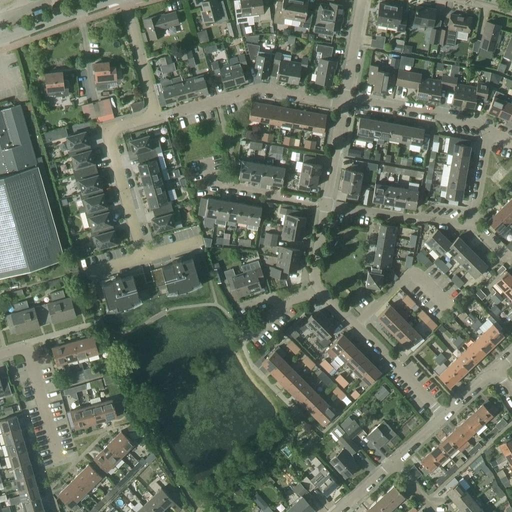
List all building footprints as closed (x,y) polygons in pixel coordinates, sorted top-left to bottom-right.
[(204,22),(206,22),(207,24),(216,21),(217,24),(228,21),(224,5),(218,7),(216,0),(210,0),(201,3),(204,11),(201,12),(204,22)] [(253,15),(250,0),(239,0),(241,10),(235,11),(236,24),(248,22),(247,16),(253,15)] [(259,21),(271,19),(270,7),(263,8),(262,0),(250,0),(253,15),(259,14),(259,21)] [(284,18),(292,20),(295,0),(283,0),(282,9),(276,8),(274,22),(283,24),(284,18)] [(303,0),(295,0),(292,20),(300,21),(299,27),(309,29),(311,14),(306,13),(307,10),(308,1),(303,0)] [(326,24),(325,27),(314,26),(313,33),(333,35),(334,29),(340,30),(344,5),(329,3),(329,5),(319,3),(316,22),(326,24)] [(377,24),(388,26),(391,5),(380,3),(377,24)] [(402,7),(391,5),(388,26),(398,27),(397,30),(404,31),(406,18),(400,17),(402,7)] [(433,27),(436,10),(417,7),(414,23),(433,27)] [(144,20),(147,31),(142,33),(144,41),(164,35),(162,29),(179,24),(176,12),(159,17),(158,16),(144,20)] [(451,14),(448,29),(447,28),(447,30),(441,29),(439,44),(454,47),(456,38),(467,39),(469,32),(472,18),(451,14)] [(234,20),(225,22),(229,37),(238,35),(234,20)] [(499,34),(502,26),(487,22),(481,41),(474,39),(472,50),(478,52),(480,47),(494,51),(496,43),(499,43),(501,35),(499,34)] [(440,30),(431,29),(428,43),(437,44),(440,30)] [(384,41),(371,39),(370,46),(383,48),(384,41)] [(222,42),(203,47),(205,53),(223,48),(222,42)] [(267,78),(271,53),(258,51),(259,45),(246,43),(250,59),(256,60),(254,66),(258,67),(256,76),(267,78)] [(511,44),(508,43),(502,57),(511,60),(511,44)] [(336,61),(330,60),(333,47),(317,44),(316,51),(321,52),(320,59),(316,82),(332,84),(336,61)] [(277,79),(288,81),(291,61),(281,59),(282,54),(275,53),(273,64),(279,65),(277,79)] [(240,66),(246,65),(243,54),(238,56),(239,61),(229,64),(234,84),(244,81),(240,66)] [(302,63),(291,61),(288,81),(298,83),(301,69),(307,70),(309,58),(303,57),(302,63)] [(389,71),(397,72),(399,59),(391,58),(389,71)] [(219,72),(223,85),(223,86),(234,84),(229,64),(218,66),(217,61),(211,62),(214,73),(219,72)] [(115,67),(110,67),(109,62),(95,63),(97,83),(109,82),(109,80),(116,79),(116,69),(115,67)] [(379,66),(373,65),(371,64),(368,82),(376,83),(375,89),(387,91),(390,72),(378,70),(379,66)] [(416,97),(427,99),(431,78),(420,76),(421,73),(398,69),(396,84),(418,88),(416,97)] [(67,80),(63,80),(62,72),(45,74),(47,87),(43,88),(44,96),(56,95),(56,90),(64,89),(67,88),(69,86),(69,82),(67,80)] [(203,75),(193,78),(197,94),(202,92),(203,95),(208,94),(203,75)] [(441,86),(448,87),(450,76),(442,75),(441,80),(431,78),(427,99),(438,101),(441,86)] [(452,103),(463,105),(466,85),(456,83),(457,78),(450,76),(448,87),(454,88),(452,103)] [(176,99),(172,83),(171,79),(169,80),(168,79),(166,78),(162,79),(160,81),(160,82),(157,83),(159,89),(162,88),(166,105),(170,104),(170,101),(176,99)] [(193,78),(182,80),(187,99),(192,98),(191,95),(197,94),(193,78)] [(172,83),(176,99),(182,98),(182,101),(187,99),(182,80),(172,83)] [(475,97),(485,99),(485,101),(486,101),(489,83),(485,83),(478,81),(477,87),(466,85),(463,105),(474,107),(475,97)] [(504,100),(506,95),(496,91),(488,111),(498,116),(504,100)] [(498,116),(508,120),(511,109),(511,103),(504,100),(498,116)] [(143,101),(142,102),(130,105),(132,111),(132,112),(133,113),(140,111),(140,110),(141,110),(142,109),(142,108),(143,108),(143,107),(144,106),(144,105),(144,104),(144,103),(144,102),(144,101),(143,101)] [(249,119),(259,121),(262,103),(252,102),(249,119)] [(273,105),(262,103),(259,121),(270,123),(273,105)] [(283,107),(273,105),(270,123),(280,125),(283,107)] [(0,277),(64,259),(48,202),(54,201),(41,157),(35,158),(20,106),(0,111),(0,277)] [(294,109),(283,107),(280,125),(291,127),(294,109)] [(304,111),(294,109),(291,127),(301,128),(304,111)] [(315,113),(304,111),(301,128),(312,130),(315,113)] [(326,114),(315,113),(312,130),(323,132),(326,114)] [(356,140),(366,142),(370,119),(359,117),(356,133),(357,133),(356,140)] [(373,136),(378,137),(381,121),(370,119),(366,142),(372,143),(373,136)] [(384,138),(388,139),(391,123),(381,121),(378,137),(377,144),(383,145),(384,138)] [(388,139),(399,141),(402,125),(391,123),(388,139)] [(399,141),(410,143),(413,126),(402,125),(399,141)] [(410,143),(420,144),(419,148),(427,149),(430,135),(423,133),(424,129),(413,126),(410,143)] [(43,134),(45,142),(67,136),(65,128),(43,134)] [(66,143),(68,150),(69,156),(88,150),(87,145),(89,145),(85,132),(79,134),(78,132),(73,134),(73,135),(66,137),(68,142),(66,143)] [(137,153),(139,158),(156,153),(152,140),(150,140),(149,135),(130,141),(133,154),(137,153)] [(470,146),(459,144),(460,138),(449,136),(448,143),(446,153),(469,157),(470,146)] [(349,149),(348,155),(360,158),(361,151),(349,149)] [(70,157),(72,156),(73,161),(71,161),(75,175),(94,169),(92,163),(94,163),(91,150),(88,151),(88,150),(69,156),(70,157)] [(138,165),(140,171),(141,176),(161,170),(156,153),(139,158),(140,164),(138,165)] [(452,155),(450,165),(467,168),(469,157),(446,153),(446,154),(452,155)] [(302,161),(300,172),(318,175),(320,164),(314,163),(315,158),(304,156),(303,162),(302,161)] [(239,178),(250,180),(253,162),(242,160),(239,178)] [(250,180),(261,182),(263,164),(253,162),(250,180)] [(261,182),(271,183),(274,166),(263,164),(261,182)] [(345,169),(343,179),(361,183),(363,172),(362,172),(363,166),(351,164),(350,170),(345,169)] [(465,178),(467,168),(450,165),(449,175),(465,178)] [(285,167),(274,166),(271,183),(282,185),(285,167)] [(388,172),(399,174),(400,167),(390,166),(388,172)] [(399,174),(410,176),(411,169),(400,167),(399,174)] [(94,169),(75,175),(79,189),(81,188),(82,193),(80,193),(80,194),(99,188),(101,188),(98,175),(95,176),(94,169)] [(161,170),(141,176),(144,186),(164,180),(161,170)] [(299,183),(298,189),(310,191),(311,185),(317,186),(318,175),(300,172),(299,183)] [(449,175),(447,186),(463,189),(465,178),(449,175)] [(341,190),(346,191),(345,197),(358,199),(359,193),(359,194),(361,183),(343,179),(341,190)] [(372,201),(383,203),(386,185),(387,180),(381,179),(380,184),(375,183),(372,201)] [(164,180),(144,186),(147,196),(167,191),(164,180)] [(386,185),(383,203),(394,205),(397,187),(398,182),(392,181),(391,186),(386,185)] [(447,186),(441,185),(441,191),(446,192),(445,197),(461,200),(463,189),(447,186)] [(394,205),(404,206),(407,189),(397,187),(394,205)] [(104,207),(106,206),(103,193),(101,194),(99,188),(80,194),(84,207),(86,207),(87,211),(85,212),(104,207)] [(418,190),(407,189),(404,206),(415,208),(418,190)] [(167,191),(147,196),(150,207),(152,206),(154,212),(171,207),(167,191)] [(197,215),(204,216),(204,221),(214,223),(215,218),(218,200),(208,198),(208,199),(201,198),(197,215)] [(511,199),(511,198),(503,206),(511,214),(511,199)] [(215,218),(226,220),(229,202),(218,200),(215,218)] [(226,220),(237,222),(240,204),(229,202),(226,220)] [(237,222),(247,224),(250,206),(240,204),(237,222)] [(258,230),(258,226),(262,208),(250,206),(247,224),(247,228),(258,230)] [(511,219),(511,214),(503,206),(496,213),(508,226),(510,224),(509,223),(511,219)] [(91,231),(110,226),(110,225),(112,225),(108,212),(106,212),(104,207),(85,212),(89,226),(91,225),(93,230),(91,230),(91,231)] [(155,232),(162,230),(162,231),(168,229),(168,228),(174,226),(173,221),(175,221),(171,207),(154,212),(156,218),(152,219),(155,232)] [(286,214),(284,225),(304,228),(306,217),(292,215),(293,209),(281,207),(279,213),(286,214)] [(503,237),(511,229),(508,226),(496,213),(487,221),(499,233),(503,237)] [(380,224),(378,234),(395,237),(397,226),(380,224)] [(302,239),(304,228),(284,225),(282,235),(302,239)] [(105,248),(111,246),(110,245),(117,243),(113,230),(111,231),(110,226),(91,231),(94,244),(97,244),(98,249),(105,247),(105,248)] [(425,241),(433,248),(444,236),(437,229),(425,241)] [(265,232),(264,238),(277,240),(278,234),(265,232)] [(394,247),(395,237),(378,234),(377,244),(394,247)] [(223,247),(223,245),(223,238),(223,237),(212,236),(211,246),(223,247)] [(451,243),(444,236),(433,248),(440,256),(447,248),(452,244),(451,243)] [(447,248),(454,255),(466,244),(458,236),(451,243),(452,244),(447,248)] [(264,238),(263,244),(276,246),(277,240),(264,238)] [(392,257),(394,247),(377,244),(375,255),(392,257)] [(473,251),(466,244),(454,255),(461,263),(473,251)] [(280,246),(278,257),(298,261),(300,250),(280,246)] [(416,256),(420,261),(425,256),(421,251),(416,256)] [(480,258),(473,251),(461,263),(468,270),(480,258)] [(390,268),(392,257),(375,255),(373,265),(390,268)] [(432,263),(425,256),(420,261),(427,268),(432,263)] [(278,257),(276,268),(270,267),(269,275),(272,275),(272,276),(287,278),(287,270),(296,272),(298,261),(278,257)] [(488,266),(480,258),(468,270),(476,277),(488,266)] [(161,268),(169,294),(200,285),(193,259),(182,262),(181,259),(172,262),(172,265),(161,268)] [(251,271),(243,274),(249,294),(261,290),(258,282),(265,280),(258,260),(248,263),(251,271)] [(436,265),(440,269),(445,264),(441,260),(436,265)] [(445,264),(440,269),(445,274),(450,268),(445,264)] [(390,268),(373,265),(373,266),(371,266),(370,270),(368,270),(367,274),(366,285),(380,287),(382,277),(383,273),(383,268),(390,269),(390,268)] [(243,274),(235,277),(233,268),(224,271),(230,291),(235,289),(238,298),(249,294),(243,274)] [(217,282),(224,280),(220,269),(214,271),(217,282)] [(495,283),(504,292),(511,284),(511,275),(508,271),(495,283)] [(450,279),(454,284),(460,279),(455,274),(450,279)] [(140,302),(133,276),(122,279),(121,276),(112,279),(112,282),(101,285),(106,302),(109,311),(140,302)] [(464,283),(460,279),(454,284),(459,288),(464,283)] [(63,289),(55,292),(63,320),(76,317),(76,316),(81,315),(76,296),(70,298),(70,297),(65,298),(63,289)] [(52,323),(63,320),(55,292),(49,293),(52,302),(47,304),(41,306),(46,324),(52,323)] [(500,296),(497,292),(490,298),(494,302),(500,296)] [(402,300),(407,304),(412,299),(407,294),(402,300)] [(503,299),(500,296),(494,302),(497,305),(503,299)] [(416,303),(412,299),(407,304),(411,308),(416,303)] [(39,326),(46,324),(41,306),(34,308),(33,307),(29,309),(26,300),(21,302),(29,330),(40,327),(39,326)] [(16,333),(29,330),(21,302),(13,304),(16,312),(10,314),(5,315),(11,334),(15,333),(16,333)] [(377,318),(385,325),(398,312),(390,305),(377,318)] [(308,327),(313,332),(327,318),(319,310),(313,316),(311,314),(308,318),(305,314),(296,323),(304,331),(308,327)] [(417,315),(422,319),(427,314),(422,310),(417,315)] [(385,325),(392,333),(405,320),(398,312),(385,325)] [(431,318),(427,314),(422,319),(426,324),(431,318)] [(313,332),(318,337),(313,342),(321,350),(331,341),(327,337),(330,334),(329,332),(335,326),(327,318),(313,332)] [(480,328),(483,325),(477,319),(474,321),(480,328)] [(392,333),(399,341),(413,328),(405,320),(392,333)] [(476,332),(480,328),(474,321),(470,325),(476,332)] [(493,323),(484,332),(495,344),(505,335),(493,323)] [(420,336),(413,328),(399,341),(407,349),(420,336)] [(484,332),(475,341),(486,353),(495,344),(484,332)] [(329,347),(337,355),(350,342),(342,334),(329,347)] [(462,345),(465,342),(458,335),(455,338),(462,345)] [(78,359),(88,356),(82,336),(80,337),(80,340),(73,342),(78,359)] [(88,356),(99,353),(94,336),(86,338),(85,336),(82,336),(88,356)] [(458,349),(462,345),(455,338),(452,342),(458,349)] [(296,345),(291,341),(286,346),(291,350),(296,345)] [(475,341),(466,349),(477,361),(486,353),(475,341)] [(57,366),(67,362),(62,342),(59,343),(59,345),(52,348),(57,366)] [(67,362),(78,359),(73,342),(65,344),(63,342),(62,342),(67,362)] [(337,355),(345,362),(358,350),(350,342),(337,355)] [(300,349),(296,345),(291,350),(295,354),(300,349)] [(466,349),(457,358),(468,370),(477,361),(466,349)] [(262,363),(269,371),(283,358),(275,350),(262,363)] [(345,362),(352,370),(365,357),(358,350),(345,362)] [(444,362),(447,360),(441,353),(438,356),(444,362)] [(311,360),(307,356),(301,361),(306,365),(311,360)] [(440,366),(444,362),(438,356),(434,360),(440,366)] [(352,370),(360,378),(373,365),(365,357),(352,370)] [(269,371),(277,379),(290,366),(283,358),(269,371)] [(457,358),(448,367),(459,379),(468,370),(457,358)] [(329,363),(325,359),(320,363),(324,368),(329,363)] [(315,364),(311,360),(306,365),(310,369),(315,364)] [(336,371),(329,363),(324,368),(331,375),(336,371)] [(381,373),(373,365),(360,378),(368,386),(381,373)] [(277,379),(285,386),(298,373),(290,366),(277,379)] [(459,379),(448,367),(438,376),(450,387),(459,379)] [(326,375),(322,371),(317,376),(321,380),(326,375)] [(285,386),(292,394),(305,381),(298,373),(285,386)] [(344,378),(340,374),(335,379),(339,383),(344,378)] [(331,380),(326,375),(321,380),(326,385),(331,380)] [(11,394),(10,390),(6,377),(0,378),(0,397),(5,396),(11,394)] [(63,387),(73,383),(72,378),(61,381),(63,387)] [(348,383),(344,378),(339,383),(343,388),(348,383)] [(292,394),(300,402),(313,388),(305,381),(292,394)] [(76,392),(74,386),(64,390),(65,395),(76,392)] [(341,390),(337,386),(332,391),(336,396),(341,390)] [(380,401),(389,392),(383,386),(374,394),(380,401)] [(300,402),(307,409),(321,396),(313,388),(300,402)] [(346,395),(341,390),(336,396),(341,400),(346,395)] [(355,399),(360,394),(355,390),(350,395),(355,399)] [(307,409),(315,417),(328,404),(321,396),(307,409)] [(112,400),(102,403),(107,423),(109,423),(109,420),(117,417),(117,416),(124,413),(123,410),(125,409),(123,403),(121,403),(121,401),(113,403),(112,400)] [(488,409),(493,405),(489,401),(484,405),(488,409)] [(105,424),(107,423),(102,403),(91,406),(96,423),(103,421),(105,424)] [(336,412),(328,404),(315,417),(323,425),(336,412)] [(494,415),(493,414),(497,410),(493,405),(488,409),(483,404),(474,412),(484,423),(494,415)] [(91,406),(81,409),(86,429),(89,428),(89,425),(96,423),(91,406)] [(84,430),(86,429),(81,409),(70,412),(75,429),(82,427),(84,430)] [(474,412),(466,420),(476,431),(484,423),(474,412)] [(0,420),(0,426),(2,434),(20,429),(16,416),(0,420)] [(495,424),(498,428),(505,422),(502,418),(495,424)] [(352,438),(363,429),(354,419),(343,428),(352,438)] [(466,439),(476,431),(466,420),(456,428),(466,439)] [(389,441),(397,434),(387,424),(384,427),(381,423),(367,435),(378,447),(387,439),(389,441)] [(141,430),(139,424),(127,427),(128,434),(141,430)] [(496,426),(491,430),(494,434),(499,430),(496,426)] [(456,428),(448,436),(462,452),(470,444),(466,440),(466,439),(456,428)] [(2,434),(5,445),(23,440),(20,429),(2,434)] [(491,430),(485,436),(488,440),(494,434),(491,430)] [(121,432),(114,439),(127,451),(134,444),(121,432)] [(348,455),(350,452),(352,454),(359,448),(345,432),(338,438),(345,447),(330,461),(345,477),(358,465),(348,455)] [(449,455),(457,448),(461,452),(462,452),(448,436),(439,444),(449,455)] [(499,444),(505,455),(511,450),(511,438),(511,437),(499,444)] [(127,451),(114,439),(108,446),(120,458),(127,451)] [(5,445),(9,457),(26,452),(23,440),(5,445)] [(478,442),(473,446),(477,450),(481,446),(478,442)] [(439,444),(430,452),(439,464),(449,455),(439,444)] [(108,446),(101,452),(113,465),(120,458),(108,446)] [(473,446),(467,452),(471,456),(477,450),(473,446)] [(485,451),(487,456),(487,457),(493,453),(490,448),(485,451)] [(498,464),(507,458),(511,464),(511,463),(511,450),(505,455),(496,460),(498,464)] [(315,466),(320,462),(310,451),(305,455),(315,466)] [(9,457),(12,468),(30,463),(26,452),(9,457)] [(113,465),(101,452),(94,459),(106,472),(113,465)] [(421,460),(425,465),(421,469),(426,475),(430,471),(431,471),(439,464),(430,452),(421,460)] [(473,461),(485,474),(489,470),(484,463),(485,462),(480,455),(473,461)] [(138,462),(142,466),(146,461),(142,458),(138,462)] [(455,463),(459,467),(464,462),(460,458),(455,463)] [(138,462),(131,469),(135,473),(142,466),(138,462)] [(15,480),(33,475),(30,463),(12,468),(15,480)] [(455,463),(446,471),(450,475),(459,467),(455,463)] [(80,469),(79,470),(94,484),(99,479),(100,481),(103,480),(107,476),(95,465),(92,468),(89,464),(83,470),(80,469)] [(317,469),(325,477),(317,484),(327,494),(338,484),(329,474),(330,473),(322,464),(318,468),(317,469)] [(131,469),(124,476),(128,480),(135,473),(131,469)] [(86,492),(94,484),(79,470),(78,471),(79,474),(74,480),(86,492)] [(493,474),(489,470),(485,474),(488,478),(493,474)] [(450,475),(446,471),(437,479),(441,483),(450,475)] [(15,480),(19,492),(37,486),(33,475),(15,480)] [(308,489),(310,491),(315,486),(306,476),(301,481),(308,489)] [(65,484),(64,485),(78,500),(86,492),(74,480),(68,485),(65,484)] [(292,490),(299,497),(308,489),(301,481),(293,488),(292,490)] [(446,491),(454,500),(466,490),(458,481),(446,491)] [(394,484),(385,493),(396,505),(405,497),(394,484)] [(70,507),(75,511),(79,507),(75,502),(78,500),(64,485),(62,487),(64,490),(58,495),(70,507)] [(115,485),(105,496),(108,499),(114,493),(119,489),(115,485)] [(493,489),(497,494),(502,490),(497,485),(493,489)] [(40,498),(37,486),(19,492),(22,503),(40,498)] [(161,489),(153,496),(165,509),(169,504),(176,511),(177,511),(181,509),(161,489)] [(473,499),(466,490),(454,500),(461,509),(473,499)] [(497,494),(501,498),(506,494),(502,490),(497,494)] [(385,493),(376,501),(385,511),(388,511),(396,505),(385,493)] [(108,499),(105,496),(97,504),(101,507),(108,499)] [(153,496),(145,504),(144,505),(150,511),(160,511),(165,509),(153,496)] [(296,511),(310,511),(314,509),(302,496),(291,506),(296,511)] [(22,503),(24,511),(34,511),(43,509),(40,498),(22,503)] [(461,509),(464,511),(475,511),(481,508),(473,499),(461,509)] [(385,511),(376,501),(367,509),(369,511),(385,511)]
